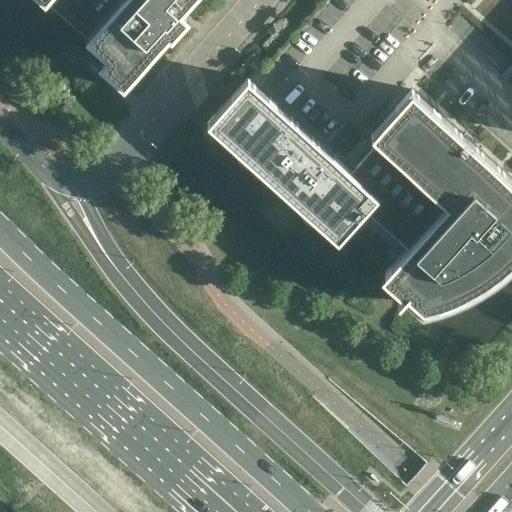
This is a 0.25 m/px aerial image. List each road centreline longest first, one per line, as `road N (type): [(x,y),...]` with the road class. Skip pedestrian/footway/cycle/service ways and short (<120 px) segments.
road 1 (primary): [(308,511),(0,230)]
road 2 (primary): [(0,318),(215,511)]
road 3 (unclassified): [(76,182),(104,173),(260,0)]
road 4 (secondary): [(511,408),(418,511)]
